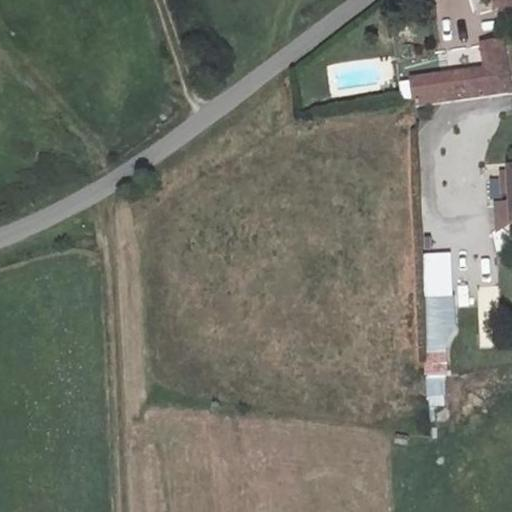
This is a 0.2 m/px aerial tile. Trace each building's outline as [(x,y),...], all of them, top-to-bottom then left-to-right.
[(511,0),(497,0),(499,5),(504,23),(511,20),(511,0)] [(500,95),(492,45),(470,47),(474,72),(433,77),(433,79),(436,101),(437,105),(500,95)] [(436,101),(433,79),(421,81),(424,103),(436,101)] [(452,295),(450,252),(422,253),(424,297),(452,295)] [(453,333),(452,295),(424,297),(427,374),(448,374),(447,346),(453,333)] [(429,407),(446,405),(444,378),(427,379),(429,407)]
